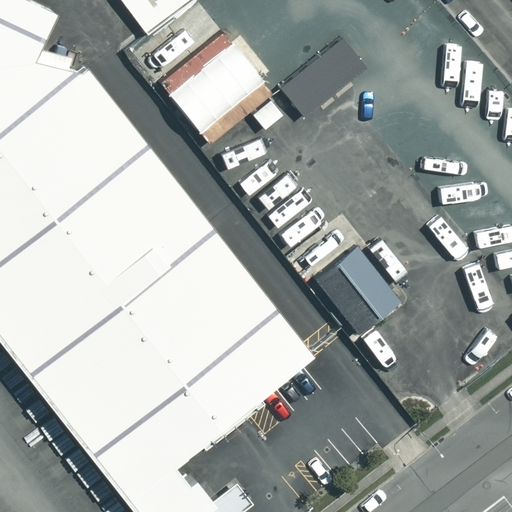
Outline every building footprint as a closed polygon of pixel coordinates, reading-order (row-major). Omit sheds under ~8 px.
[(294,349),(71,61),(29,49),(50,2),(45,0),(0,0),(0,345),(126,511),(205,511),(159,452),(294,349)] [(171,0),(125,0),(141,21),(171,0)] [(360,62),(335,31),(273,81),(298,112),(360,62)] [(232,43),(226,35),(161,88),(197,132),(271,73),(241,35),(232,43)] [(391,295),(347,239),(307,271),(351,327),(391,295)]
